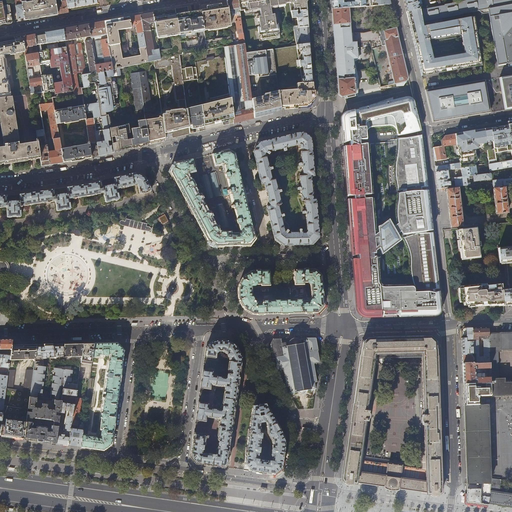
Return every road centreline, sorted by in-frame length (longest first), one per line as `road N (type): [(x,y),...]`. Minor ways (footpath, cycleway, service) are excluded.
road 1 (residential): [(134,329),(114,463),(0,446)]
road 2 (primary): [(222,511),(0,480)]
road 3 (residential): [(447,323),(425,131)]
road 4 (residential): [(447,323),(450,511)]
road 5 (residential): [(149,155),(327,110)]
road 6 (residential): [(0,222),(167,191)]
road 7 (residential): [(0,182),(149,155)]
road 8 (unclassified): [(237,327),(288,420),(330,426)]
road 9 (unclassified): [(180,472),(200,328)]
road 10 (secondary): [(327,110),(336,255)]
road 11 (residential): [(425,131),(396,0)]
road 12 (residential): [(132,8),(0,32)]
road 13 (residential): [(134,329),(0,333)]
road 14 (residential): [(312,490),(180,472)]
road 15 (residential): [(336,255),(203,258)]
